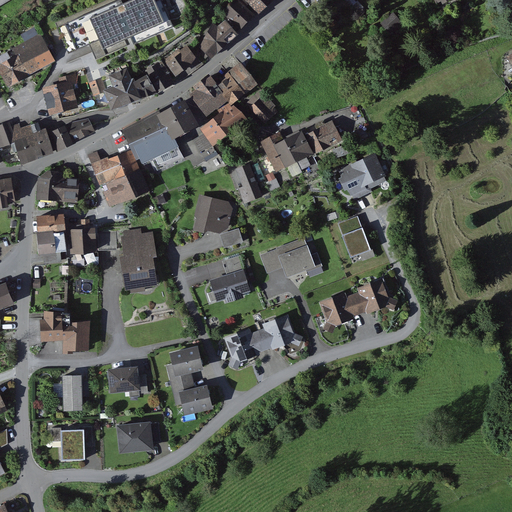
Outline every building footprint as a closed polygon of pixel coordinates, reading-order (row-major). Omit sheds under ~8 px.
[(158,0),(155,2),(154,0),(130,0),(59,30),(68,53),(89,45),(91,48),(95,57),(128,44),(130,43),(131,46),(173,29),(160,0),(158,0)] [(235,0),(223,13),(239,29),(252,16),(250,14),(235,0)] [(246,0),(258,13),(273,0),(272,0),(246,0)] [(212,23),(200,53),(204,58),(204,57),(205,56),(209,60),(234,37),(237,34),(225,21),(217,28),(212,23)] [(47,64),(52,61),(41,40),(0,61),(0,75),(6,86),(47,64)] [(180,72),(185,68),(188,65),(194,58),(186,46),(179,52),(166,64),(173,78),(180,72)] [(208,80),(224,101),(228,105),(232,101),(254,84),(235,59),(228,64),(224,67),(218,72),(212,77),(208,80)] [(159,63),(145,70),(148,75),(157,92),(171,84),(165,73),(159,63)] [(118,106),(136,100),(127,83),(122,71),(109,76),(113,87),(101,92),(107,109),(118,106)] [(154,93),(157,92),(148,75),(127,83),(136,100),(154,93)] [(195,90),(189,95),(205,115),(224,101),(208,80),(206,77),(192,87),(195,90)] [(98,80),(89,83),(93,95),(101,92),(98,80)] [(71,83),(45,89),(50,112),(76,106),(71,83)] [(182,102),(154,117),(167,140),(172,138),(195,126),(182,102)] [(261,103),(252,111),(263,124),(272,116),(261,103)] [(176,147),(172,138),(167,140),(154,117),(153,114),(137,122),(121,130),(130,150),(135,163),(176,147)] [(220,114),(203,126),(216,144),(233,132),(220,114)] [(76,140),(93,130),(91,122),(89,118),(67,125),(74,141),(76,140)] [(9,123),(0,125),(0,145),(12,142),(15,141),(10,126),(9,123)] [(15,141),(12,142),(20,165),(31,161),(52,153),(46,129),(41,130),(38,123),(21,128),(19,123),(10,126),(15,141)] [(56,150),(74,141),(67,125),(48,133),(56,150)] [(272,146),(276,156),(289,151),(287,146),(282,134),(270,139),(272,146)] [(209,146),(203,135),(198,138),(193,141),(200,152),(209,146)] [(286,181),(318,168),(306,138),(287,146),(289,151),(276,156),(281,169),(286,181)] [(322,140),(310,145),(319,165),(345,153),(340,141),(326,147),(322,140)] [(272,146),(264,150),(272,173),(281,169),(276,156),(272,146)] [(96,152),(87,156),(98,184),(138,169),(135,163),(130,150),(126,152),(105,158),(99,160),(96,152)] [(353,170),(356,176),(341,183),(349,199),(364,192),(366,195),(389,183),(377,158),(353,170)] [(37,170),(34,199),(62,201),(75,202),(77,180),(62,179),(58,178),(58,172),(37,170)] [(265,202),(252,170),(236,177),(249,209),(265,202)] [(117,210),(153,195),(143,172),(107,187),(117,210)] [(0,202),(12,201),(9,180),(0,180),(0,202)] [(227,202),(198,195),(193,213),(195,218),(192,229),(200,232),(204,229),(212,232),(217,233),(226,227),(231,208),(227,202)] [(350,215),(330,222),(343,257),(363,249),(350,215)] [(36,234),(63,231),(65,232),(64,216),(45,218),(34,219),(36,234)] [(70,229),(70,254),(94,254),(93,229),(70,229)] [(221,242),(223,248),(242,242),(238,229),(219,235),(221,242)] [(150,232),(139,234),(138,230),(123,233),(124,237),(120,238),(123,257),(118,258),(119,264),(123,289),(155,284),(151,259),(154,258),(150,232)] [(63,231),(36,234),(36,238),(38,253),(40,253),(41,258),(42,264),(43,263),(59,262),(58,252),(65,252),(63,231)] [(116,233),(97,233),(98,250),(107,249),(116,249),(116,233)] [(297,235),(251,252),(259,273),(274,268),(278,279),(309,267),(297,235)] [(227,276),(211,281),(217,300),(246,291),(240,273),(245,271),(239,254),(222,260),(224,268),(227,276)] [(343,293),(318,302),(326,322),(323,329),(331,332),(334,325),(360,315),(384,307),(392,311),(397,301),(390,297),(382,278),(356,288),(358,293),(345,298),(343,293)] [(0,286),(0,307),(12,303),(4,285),(0,286)] [(39,319),(39,340),(48,340),(57,340),(61,340),(68,339),(67,322),(67,319),(55,319),(55,312),(42,311),(42,315),(42,318),(39,319)] [(249,329),(224,338),(232,358),(229,365),(236,368),(239,361),(265,352),(289,343),(298,347),(303,338),(295,334),(288,314),(262,324),(264,329),(251,334),(249,329)] [(61,353),(87,352),(88,322),(67,322),(68,339),(61,340),(61,342),(61,353)] [(175,385),(192,381),(190,373),(201,370),(196,350),(168,356),(175,385)] [(61,410),(82,409),(81,396),(81,382),(81,376),(75,376),(60,376),(61,410)] [(110,379),(112,401),(140,399),(138,376),(110,379)] [(175,385),(182,415),(211,408),(205,385),(193,387),(192,381),(175,385)] [(0,398),(0,424),(11,421),(3,397),(0,398)] [(117,427),(119,453),(151,450),(150,442),(153,442),(158,441),(157,424),(117,427)] [(60,432),(61,458),(84,458),(84,446),(88,446),(92,446),(92,427),(83,427),(83,431),(60,432)]
